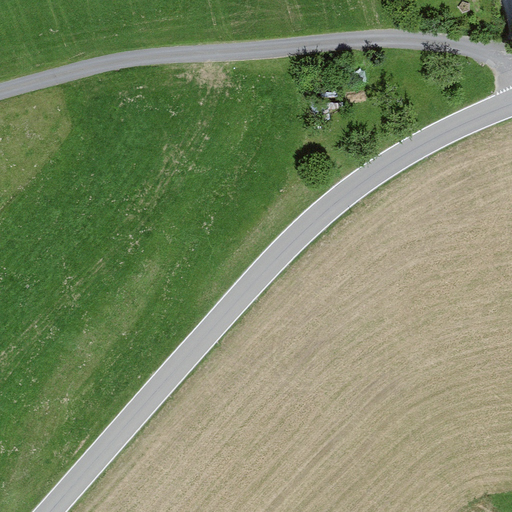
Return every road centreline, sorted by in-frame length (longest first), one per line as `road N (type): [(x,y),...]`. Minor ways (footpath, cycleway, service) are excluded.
road 1 (tertiary): [(511,102),(384,164),(333,204),(49,511)]
road 2 (unclassified): [(511,75),(472,46),(430,41),(156,58),(0,96)]
